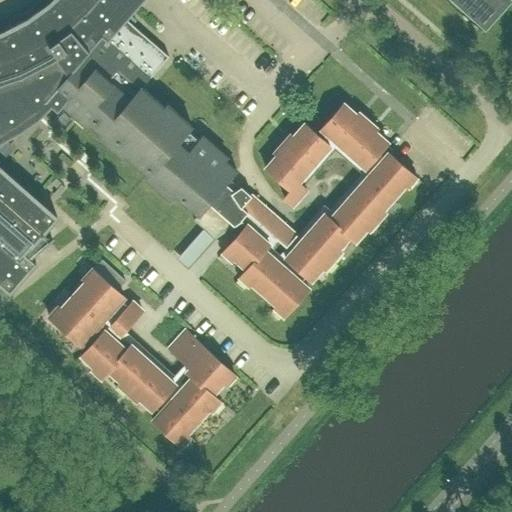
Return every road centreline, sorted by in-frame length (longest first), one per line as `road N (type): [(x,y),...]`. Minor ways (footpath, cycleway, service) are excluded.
road 1 (residential): [(511,129),(286,373),(50,162)]
road 2 (residential): [(511,126),(362,0)]
